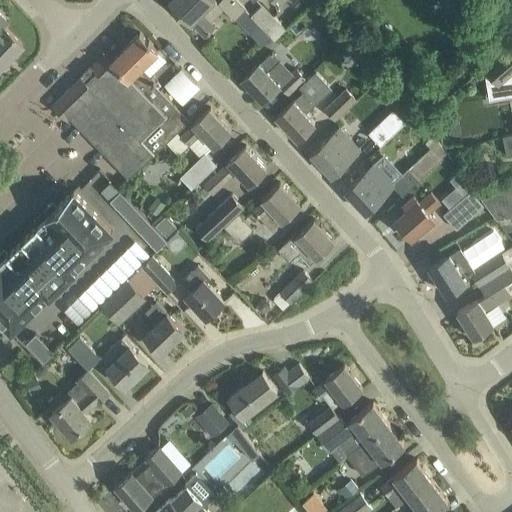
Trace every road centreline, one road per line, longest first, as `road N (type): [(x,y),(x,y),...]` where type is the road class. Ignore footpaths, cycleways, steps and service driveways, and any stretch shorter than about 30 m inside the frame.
road 1 (residential): [(389,271),(142,0)]
road 2 (residential): [(69,490),(205,359),(243,341),(341,320)]
road 3 (residential): [(468,393),(389,271)]
road 4 (residential): [(0,201),(56,144),(11,101)]
road 5 (residential): [(341,320),(427,429)]
